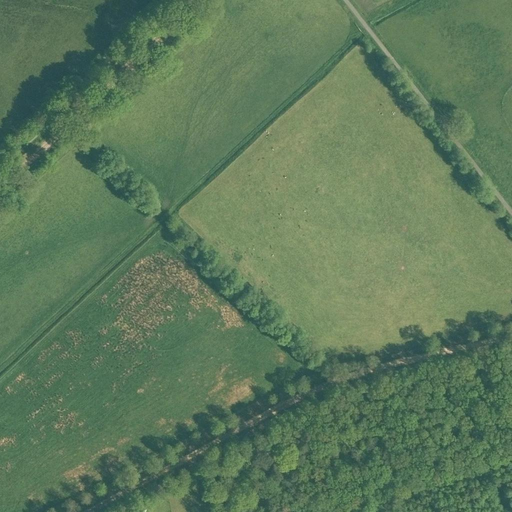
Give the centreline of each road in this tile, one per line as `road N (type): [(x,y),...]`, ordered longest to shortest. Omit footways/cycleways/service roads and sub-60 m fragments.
road 1 (track): [(86,511),(340,379),(511,336)]
road 2 (track): [(0,187),(163,36),(187,0)]
